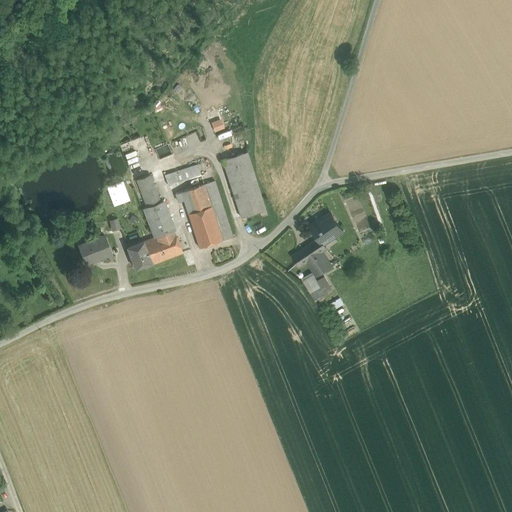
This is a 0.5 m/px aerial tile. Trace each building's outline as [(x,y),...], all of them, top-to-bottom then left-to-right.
[(212,122),(215,130),(223,127),(220,119),(212,122)] [(172,154),(167,143),(155,148),(160,159),(172,154)] [(247,152),(222,160),(241,218),(266,210),(247,152)] [(168,186),(201,175),(198,165),(165,175),(168,186)] [(149,175),(137,180),(147,207),(160,202),(149,175)] [(214,181),(204,184),(211,206),(222,241),(232,237),(214,181)] [(128,199),(122,183),(115,186),(116,188),(114,189),(114,191),(110,193),(115,204),(128,199)] [(204,184),(175,193),(178,202),(184,200),(188,213),(211,206),(204,184)] [(147,207),(144,208),(156,237),(174,230),(163,201),(160,202),(147,207)] [(211,206),(188,213),(199,248),(222,241),(211,206)] [(319,219),(310,225),(319,238),(324,245),(323,243),(334,235),(336,237),(344,232),(331,212),(320,220),(319,219)] [(119,228),(117,218),(110,220),(112,229),(119,228)] [(156,237),(143,242),(152,264),(183,253),(174,230),(156,237)] [(104,235),(79,246),(86,263),(111,253),(104,235)] [(319,238),(315,241),(322,251),(326,248),(324,245),(319,238)] [(143,241),(127,247),(135,269),(144,265),(145,268),(153,265),(152,264),(143,242),(143,241)] [(315,241),(293,256),(300,266),(307,262),(316,275),(326,269),(318,256),(323,253),(322,251),(315,241)] [(332,266),(323,253),(318,256),(326,269),(332,266)] [(318,281),(314,274),(303,280),(315,300),(333,290),(325,276),(318,281)] [(330,304),(334,310),(344,304),(340,298),(330,304)]
